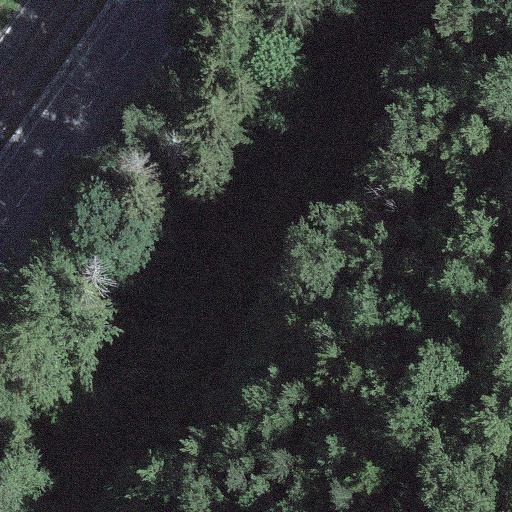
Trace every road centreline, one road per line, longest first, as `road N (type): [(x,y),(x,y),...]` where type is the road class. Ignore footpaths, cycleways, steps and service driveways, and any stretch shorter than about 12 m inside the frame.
road 1 (track): [(442,0),(299,200),(96,511)]
road 2 (secondary): [(0,232),(165,0)]
